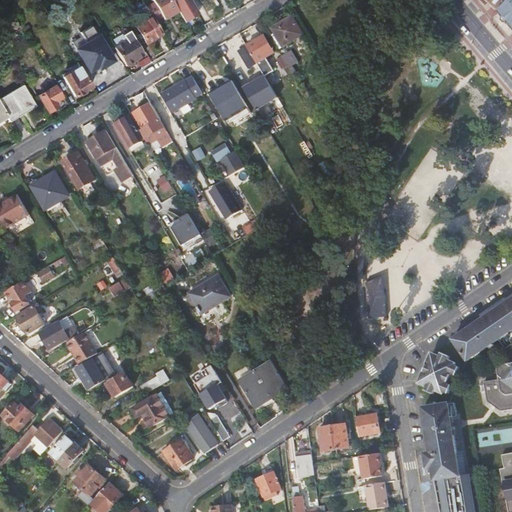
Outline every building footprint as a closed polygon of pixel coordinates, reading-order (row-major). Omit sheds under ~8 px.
[(152,0),(159,11),(164,18),(177,10),(172,2),(170,0),(152,0)] [(176,0),(172,2),(177,10),(184,22),(205,10),(199,0),(176,0)] [(489,0),(500,10),(509,0),(489,0)] [(511,0),(509,0),(500,10),(511,21),(511,0)] [(284,47),(305,34),(293,15),(273,28),(284,47)] [(145,44),(162,33),(151,16),(134,25),(145,44)] [(81,32),(86,40),(97,33),(92,25),(81,32)] [(265,34),(248,45),(258,63),(276,52),(265,34)] [(89,71),(110,58),(97,36),(75,49),(89,71)] [(134,39),(115,50),(125,66),(144,55),(134,39)] [(250,68),(258,63),(248,45),(239,50),(250,68)] [(293,50),(283,56),(293,73),(296,72),(294,68),(301,64),(293,50)] [(287,78),(294,74),(293,73),(283,56),(276,60),(287,78)] [(266,66),(262,68),(265,74),(268,79),(272,76),(266,66)] [(74,97),(90,88),(78,67),(62,77),(74,97)] [(268,79),(265,74),(245,88),(258,110),(278,95),(268,79)] [(187,80),(173,89),(184,107),(198,99),(197,98),(204,94),(194,77),(187,81),(187,80)] [(249,107),(233,81),(212,94),(227,120),(249,107)] [(35,92),(47,112),(57,107),(55,103),(62,98),(52,82),(35,92)] [(0,121),(7,117),(9,121),(35,107),(22,84),(0,97),(0,121)] [(321,92),(324,98),(337,89),(334,84),(321,92)] [(184,107),(173,89),(163,94),(175,113),(184,107)] [(314,103),(324,98),(321,92),(311,98),(314,103)] [(145,128),(142,130),(147,138),(148,141),(154,151),(161,146),(162,148),(174,141),(169,132),(161,119),(152,103),(149,98),(142,101),(145,107),(136,113),(145,128)] [(130,148),(147,138),(142,130),(139,131),(131,117),(117,124),(130,148)] [(123,183),(135,176),(118,148),(107,131),(88,142),(103,167),(115,160),(119,168),(115,170),(123,183)] [(297,131),(279,142),(284,151),(302,139),(297,131)] [(216,159),(232,153),(229,143),(213,149),(216,159)] [(236,152),(223,160),(232,175),(235,173),(251,198),(260,193),(236,152)] [(80,153),(65,161),(85,194),(92,190),(89,185),(97,180),(80,153)] [(170,167),(174,174),(183,169),(181,166),(176,168),(174,164),(170,167)] [(183,169),(174,174),(177,180),(180,178),(184,184),(190,181),(183,169)] [(47,209),(70,196),(56,173),(33,186),(47,209)] [(243,211),(227,182),(211,191),(228,220),(243,211)] [(166,200),(160,189),(148,195),(155,207),(166,200)] [(10,201),(0,206),(0,217),(7,230),(31,216),(19,196),(10,201)] [(0,203),(0,206),(10,201),(8,197),(2,201),(2,202),(0,203)] [(193,200),(185,205),(189,211),(196,207),(193,200)] [(258,218),(263,226),(278,217),(274,209),(258,218)] [(170,223),(182,246),(203,236),(191,212),(170,223)] [(234,235),(238,241),(246,236),(257,230),(246,212),(242,215),(248,225),(244,227),(244,229),(234,235)] [(211,231),(203,236),(209,247),(219,241),(218,238),(215,239),(211,231)] [(50,266),(39,273),(44,281),(55,274),(50,266)] [(232,297),(219,276),(190,293),(203,315),(232,297)] [(385,276),(367,282),(369,316),(388,318),(385,276)] [(7,292),(18,312),(31,304),(30,302),(27,296),(30,294),(33,292),(26,280),(7,292)] [(126,289),(122,282),(112,287),(116,295),(126,289)] [(145,308),(170,293),(166,285),(146,297),(140,301),(145,308)] [(454,338),(466,357),(469,361),(511,331),(511,299),(500,307),(454,338)] [(40,303),(19,315),(30,333),(46,323),(40,313),(44,310),(40,303)] [(77,328),(70,316),(61,321),(66,330),(72,327),(77,328)] [(66,330),(61,321),(42,332),(53,350),(68,341),(71,339),(80,334),(77,328),(72,327),(66,330)] [(71,339),(68,341),(70,344),(82,336),(80,334),(71,339)] [(76,358),(81,366),(99,355),(86,334),(82,336),(70,344),(78,357),(76,358)] [(445,392),(450,394),(453,386),(449,384),(453,373),(458,375),(461,368),(456,366),(457,364),(450,360),(451,356),(444,353),(442,357),(434,353),(420,383),(429,387),(427,392),(435,395),(437,390),(445,394),(445,392)] [(80,369),(79,367),(73,371),(78,379),(83,377),(91,389),(107,380),(95,360),(80,369)] [(272,362),(257,371),(274,398),(289,389),(272,362)] [(511,362),(498,364),(500,379),(485,380),(487,400),(500,410),(511,409),(511,362)] [(212,381),(220,376),(213,365),(205,370),(212,381)] [(14,384),(0,371),(0,392),(7,385),(10,388),(14,384)] [(142,386),(147,394),(170,380),(164,371),(158,374),(158,376),(142,386)] [(258,408),(274,398),(257,371),(256,371),(241,380),(258,408)] [(134,386),(126,372),(108,383),(116,397),(134,386)] [(228,399),(219,384),(201,394),(210,410),(228,399)] [(158,394),(134,408),(139,418),(144,415),(152,428),(172,416),(158,394)] [(24,404),(22,406),(17,402),(4,416),(22,432),(37,415),(24,404)] [(435,469),(437,479),(442,511),(447,511),(482,511),(476,473),(471,473),(463,474),(462,474),(459,450),(450,403),(445,404),(425,407),(433,454),(435,469)] [(379,413),(358,417),(361,436),(382,432),(379,413)] [(198,414),(186,423),(206,452),(218,444),(198,414)] [(38,437),(49,448),(64,431),(51,418),(40,430),(35,425),(30,430),(8,455),(14,461),(34,442),(38,437)] [(348,423),(334,426),(338,450),(352,447),(348,423)] [(224,425),(217,429),(224,441),(231,437),(224,425)] [(324,452),(338,450),(334,426),(320,428),(324,452)] [(51,454),(60,462),(77,442),(69,435),(51,454)] [(38,437),(34,442),(37,445),(34,449),(41,455),(45,451),(45,452),(49,448),(38,437)] [(196,458),(183,439),(165,451),(178,470),(196,458)] [(86,450),(77,442),(60,462),(68,470),(86,450)] [(469,472),(465,449),(459,450),(462,474),(469,472)] [(301,476),(316,474),(315,464),(313,451),(298,453),(301,476)] [(384,476),(381,453),(364,456),(362,456),(366,479),(384,476)] [(511,453),(503,455),(506,468),(502,468),(505,482),(506,481),(510,498),(508,499),(511,511),(511,453)] [(92,497),(107,480),(90,464),(75,482),(92,497)] [(284,489),(276,471),(257,479),(264,497),(284,489)] [(107,511),(124,494),(111,482),(92,504),(101,511),(107,511)] [(367,485),(371,511),(390,507),(386,483),(367,485)] [(20,511),(26,505),(16,484),(10,490),(12,495),(20,511)] [(301,492),(295,492),(296,503),(297,511),(321,511),(317,511),(306,511),(304,497),(302,497),(301,492)]
